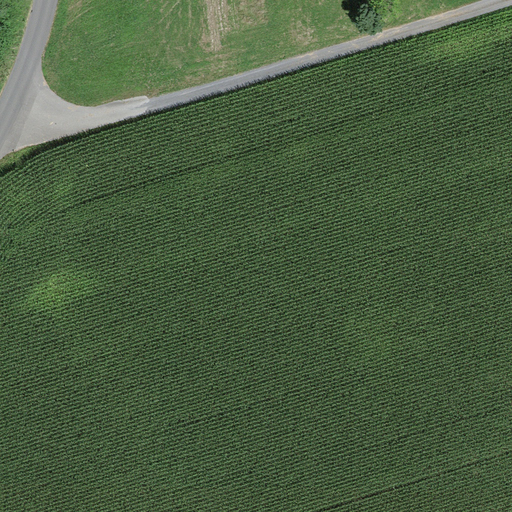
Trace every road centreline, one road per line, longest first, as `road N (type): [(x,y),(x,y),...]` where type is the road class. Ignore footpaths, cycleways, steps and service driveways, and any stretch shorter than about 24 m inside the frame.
road 1 (track): [(8,122),(49,131),(493,0)]
road 2 (unclassified): [(0,135),(42,0)]
